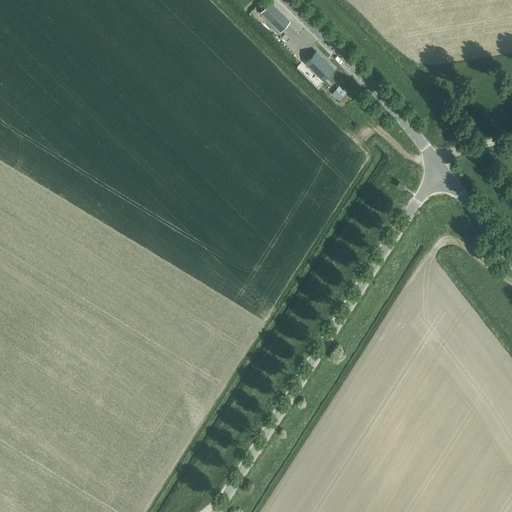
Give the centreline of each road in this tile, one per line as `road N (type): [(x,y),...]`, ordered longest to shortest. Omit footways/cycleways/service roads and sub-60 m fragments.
road 1 (unclassified): [(216,511),(439,167)]
road 2 (tertiary): [(439,167),(284,0)]
